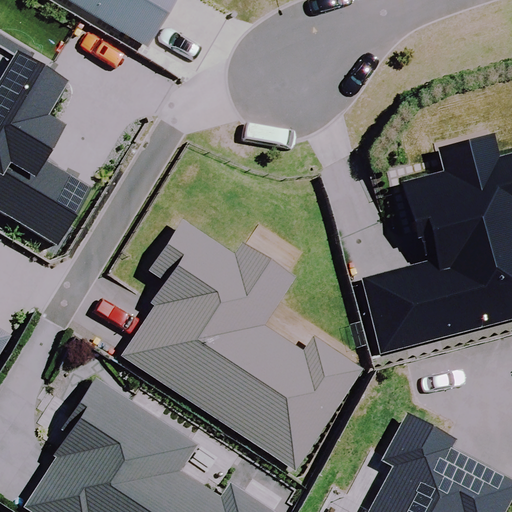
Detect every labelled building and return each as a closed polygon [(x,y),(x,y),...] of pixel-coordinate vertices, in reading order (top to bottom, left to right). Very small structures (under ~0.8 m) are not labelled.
[(60,0),(143,49),(172,0),(60,0)] [(0,214),(54,246),(87,190),(36,160),(52,133),(36,124),(56,90),(21,70),(27,59),(0,43),(0,214)] [(441,176),(399,186),(420,268),(358,284),(376,353),(511,318),(511,157),(493,162),(487,140),(435,153),(441,176)] [(120,357),(292,470),(358,372),(307,339),(297,353),(257,327),(288,281),(239,249),(230,261),(178,227),(146,274),(166,287),(120,357)] [(190,449),(91,384),(58,434),(68,440),(21,511),(22,511),(261,511),(226,489),(217,502),(174,473),(190,449)] [(501,511),(511,492),(511,484),(446,449),(449,443),(402,419),(378,465),(389,471),(367,511),(501,511)]
